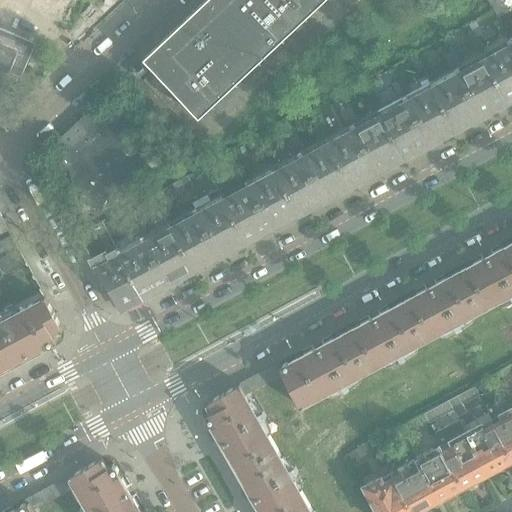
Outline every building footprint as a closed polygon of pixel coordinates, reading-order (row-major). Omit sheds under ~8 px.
[(0,0),(0,75),(7,78),(10,69),(20,73),(21,74),(34,42),(0,28),(0,0)] [(199,117),(323,0),(205,0),(144,58),(199,117)] [(509,11),(511,2),(511,0),(495,0),(492,6),(493,7),(509,11)] [(511,42),(484,57),(508,101),(509,100),(511,100),(511,42)] [(460,63),(453,50),(448,53),(455,66),(460,63)] [(455,66),(448,53),(442,56),(450,69),(455,66)] [(508,101),(484,57),(432,85),(456,129),(457,129),(461,129),(466,126),(468,123),(477,118),(496,107),(500,108),(505,105),(507,102),(508,101)] [(409,92),(402,79),(396,82),(403,95),(409,92)] [(403,95),(396,82),(391,85),(398,98),(403,95)] [(456,129),(432,85),(406,99),(380,113),(403,157),(404,157),(408,157),(414,154),(415,151),(444,136),(448,136),(453,133),(454,130),(456,129)] [(107,108),(98,104),(85,115),(84,115),(53,144),(53,160),(66,160),(73,189),(106,199),(136,170),(132,156),(129,143),(140,140),(135,117),(130,116),(134,106),(111,98),(107,108)] [(356,120),(349,108),(344,110),(351,123),(356,120)] [(351,123),(344,110),(339,113),(345,126),(351,123)] [(403,157),(380,113),(327,141),(351,185),(352,185),(356,186),(361,183),(363,179),(373,174),(391,164),(395,164),(400,162),(402,158),(403,157)] [(304,148),(297,136),(292,138),(298,151),(304,148)] [(298,151),(292,138),(286,141),(293,154),(298,151)] [(351,185),(327,141),(275,169),(299,213),(300,213),(304,214),(309,211),(311,207),(339,192),(343,193),(348,190),(350,186),(351,185)] [(248,155),(244,147),(234,152),(238,160),(248,155)] [(299,213),(275,169),(223,197),(246,241),(247,241),(252,241),(257,239),(258,235),(287,220),(291,220),(296,218),(298,214),(299,213)] [(193,188),(187,177),(181,180),(186,192),(193,188)] [(191,201),(186,192),(181,180),(172,185),(182,205),(191,201)] [(168,203),(161,190),(154,194),(161,207),(168,203)] [(246,241),(223,197),(170,225),(194,269),(195,269),(199,269),(204,267),(206,263),(216,258),(234,248),(239,248),(243,246),(245,242),(246,241)] [(145,210),(140,201),(127,208),(132,217),(145,210)] [(194,269),(170,225),(153,235),(149,227),(139,231),(144,239),(125,250),(109,218),(79,233),(87,249),(91,257),(112,295),(114,294),(120,305),(125,306),(143,297),(147,297),(152,295),(154,291),(182,276),(186,276),(191,274),(193,270),(194,269)] [(11,236),(0,241),(0,277),(6,274),(0,261),(0,258),(18,249),(11,236)] [(480,310),(511,293),(511,243),(459,272),(480,310)] [(26,263),(18,249),(0,258),(0,261),(6,274),(26,263)] [(424,341),(480,310),(459,272),(403,302),(424,341)] [(62,330),(45,297),(0,320),(0,370),(0,371),(48,345),(50,346),(53,344),(53,343),(56,341),(52,335),(62,330)] [(367,371),(424,341),(403,302),(346,332),(367,371)] [(301,406),(367,371),(346,332),(314,349),(287,364),(286,363),(283,365),(283,366),(281,367),(282,370),(283,372),(282,372),(283,373),(301,406)] [(276,451),(250,406),(242,392),(238,385),(207,403),(213,412),(206,416),(208,419),(207,420),(209,423),(210,423),(239,472),(276,451)] [(462,405),(478,396),(473,387),(448,401),(453,410),(457,418),(466,413),(462,405)] [(429,423),(453,410),(448,401),(424,414),(429,423)] [(511,405),(497,413),(500,418),(492,423),(511,459),(511,405)] [(404,437),(429,423),(424,414),(399,428),(404,437)] [(511,460),(511,459),(492,423),(483,428),(480,422),(464,431),(459,420),(434,434),(440,445),(463,487),(511,460)] [(402,438),(397,429),(383,437),(388,446),(402,438)] [(415,511),(463,487),(440,445),(431,450),(430,449),(398,467),(401,471),(392,476),(412,511),(415,511)] [(360,459),(356,450),(345,456),(349,464),(360,459)] [(299,511),(309,507),(288,472),(276,451),(239,472),(261,511),(299,511)] [(140,511),(126,488),(117,472),(117,470),(116,467),(114,467),(113,464),(106,468),(101,458),(69,477),(89,511),(140,511)] [(412,511),(392,476),(383,481),(380,476),(363,486),(377,511),(412,511)] [(34,511),(30,502),(25,505),(24,504),(21,506),(21,507),(11,511),(34,511)]
